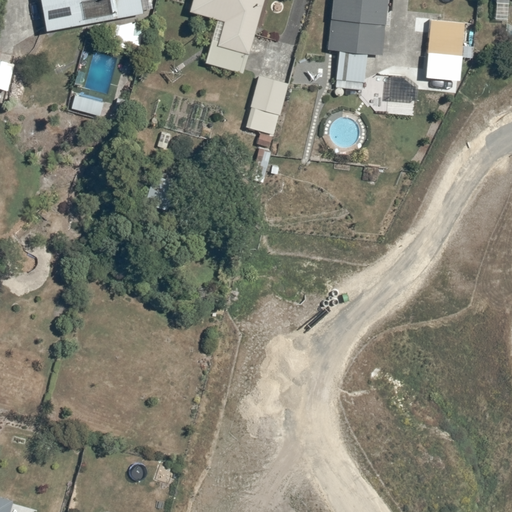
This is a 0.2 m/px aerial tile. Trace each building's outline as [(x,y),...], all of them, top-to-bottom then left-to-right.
[(142,0),(41,0),(48,31),(145,13),(142,0)] [(226,21),(220,43),(213,41),(206,64),(244,74),(264,0),(194,0),(191,11),(226,21)] [(389,0),(334,0),(329,50),(384,55),(389,0)] [(432,21),(428,53),(462,57),(466,25),(432,21)] [(416,79),(376,75),(372,108),(413,113),(416,79)] [(251,107),(253,107),(248,128),(273,134),(279,114),(281,115),(289,84),(259,76),(251,107)] [(71,110),(101,117),(104,104),(75,97),(71,110)] [(261,133),(257,144),(270,148),(273,137),(261,133)] [(166,211),(172,179),(145,174),(139,207),(166,211)] [(10,511),(14,501),(0,497),(0,511),(10,511)]
